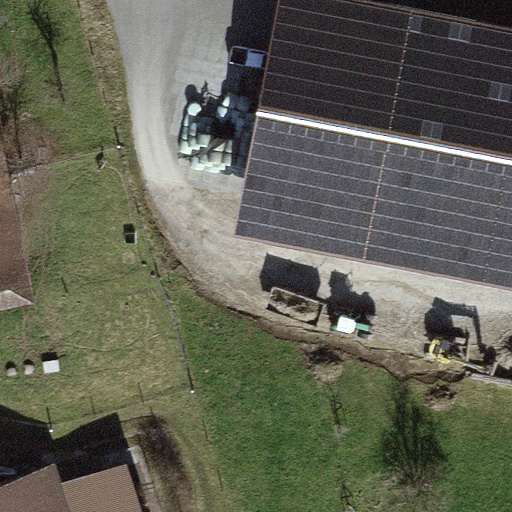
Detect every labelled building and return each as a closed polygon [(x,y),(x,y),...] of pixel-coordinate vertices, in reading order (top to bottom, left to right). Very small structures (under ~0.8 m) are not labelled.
[(511,18),(416,0),(276,0),(262,77),(282,81),(288,48),(390,67),(361,217),(259,198),(278,103),(257,99),(232,226),(511,279),(511,18)] [(390,67),(288,48),(282,81),(278,103),(259,198),(361,217),(390,67)] [(278,103),(282,81),(262,77),(253,76),(249,98),(257,99),(278,103)] [(205,80),(193,159),(236,166),(248,87),(205,80)] [(44,468),(0,481),(0,511),(120,511),(108,474),(51,492),(44,468)]
